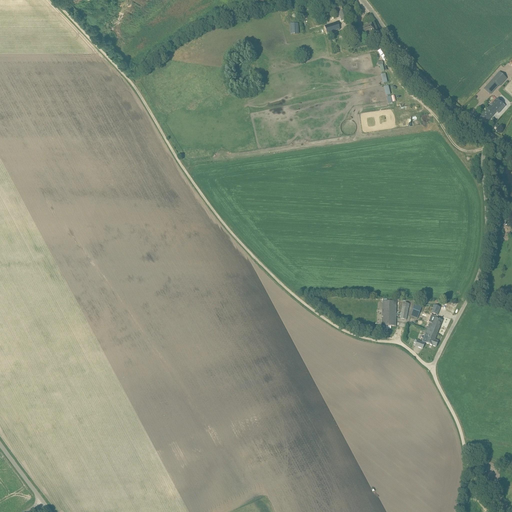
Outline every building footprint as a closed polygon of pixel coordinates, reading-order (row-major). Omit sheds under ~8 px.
[(345,11),(339,13),(341,22),(348,20),(345,11)] [(338,20),(326,21),(327,25),(329,25),(329,29),(341,28),(340,23),(338,23),(338,20)] [(371,24),(367,26),(356,30),(359,39),(371,34),(372,35),(375,33),(371,24)] [(381,50),(386,59),(389,58),(383,48),(381,50)] [(507,80),(500,75),(489,88),(495,94),(507,80)] [(503,104),(497,99),(480,118),(486,123),(503,104)] [(386,123),(387,130),(398,127),(397,124),(393,125),(393,121),(386,123)] [(505,226),(508,218),(500,216),(497,224),(505,226)] [(382,302),(382,314),(382,326),(396,326),(396,302),(382,302)] [(403,303),(402,307),(400,319),(406,320),(409,304),(403,303)] [(423,306),(415,304),(411,315),(418,318),(423,306)] [(440,309),(435,306),(432,313),(438,315),(440,309)] [(435,318),(433,317),(431,323),(430,323),(427,331),(437,335),(442,321),(435,318)] [(437,335),(427,331),(425,334),(429,336),(426,343),(436,347),(438,342),(435,340),(437,335)] [(425,344),(417,341),(415,346),(423,349),(425,344)]
